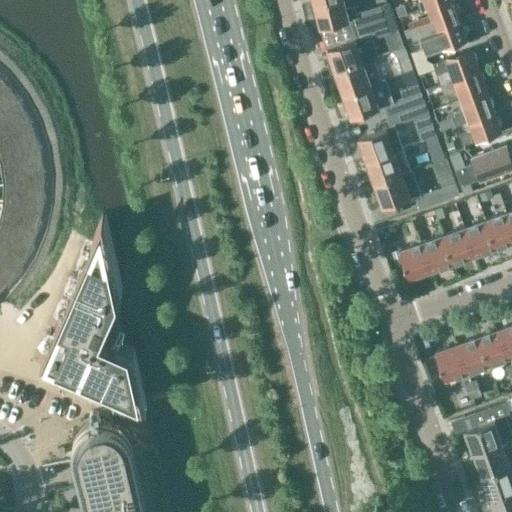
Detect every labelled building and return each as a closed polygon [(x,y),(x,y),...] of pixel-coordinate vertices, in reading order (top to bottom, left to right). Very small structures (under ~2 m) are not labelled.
[(346,7),(343,0),(317,0),(314,1),(320,25),(352,17),(355,28),(378,21),(378,20),(389,16),(386,6),(375,9),(375,8),(357,14),(354,5),(346,7)] [(461,17),(454,0),(443,0),(428,6),(431,15),(424,18),(420,20),(418,21),(415,24),(411,27),(414,34),(436,26),(461,17)] [(404,2),(396,5),(399,14),(407,11),(404,2)] [(411,51),(415,62),(427,57),(427,56),(429,52),(429,51),(468,37),(461,17),(436,26),(439,36),(425,41),(427,46),(411,51)] [(378,21),(355,28),(358,39),(382,32),(378,21)] [(336,69),(362,60),(354,36),(327,46),(336,69)] [(403,45),(393,49),(402,71),(411,68),(403,45)] [(428,59),(427,57),(415,62),(419,72),(435,67),(441,82),(479,68),(471,47),(433,61),(428,59)] [(373,56),(362,60),(336,69),(343,91),(381,78),(373,56)] [(458,89),(461,97),(487,88),(479,68),(441,82),(426,87),(429,94),(443,89),(445,94),(458,89)] [(382,104),(386,114),(424,101),(420,91),(403,97),(393,100),(385,77),(381,78),(343,91),(352,115),(382,104)] [(0,79),(0,111),(19,99),(2,78),(0,79)] [(400,88),(403,97),(420,91),(417,82),(400,88)] [(494,108),(487,88),(461,97),(465,106),(451,111),(452,114),(438,119),(441,128),(469,117),(494,108)] [(19,99),(0,111),(0,135),(31,122),(19,99)] [(359,135),(367,158),(402,146),(394,124),(428,112),(424,101),(386,114),(389,124),(359,135)] [(494,108),(469,117),(473,128),(459,133),(463,143),(502,129),(494,108)] [(0,135),(0,150),(2,157),(39,148),(31,122),(0,135)] [(425,132),(404,133),(405,147),(425,147),(425,132)] [(469,180),(511,164),(511,156),(506,141),(472,154),(475,161),(464,165),(469,180)] [(402,146),(367,158),(375,181),(410,168),(402,146)] [(2,157),(5,177),(43,175),(39,148),(2,157)] [(411,168),(410,168),(375,181),(383,204),(410,195),(411,198),(416,197),(415,195),(420,193),(411,168)] [(5,177),(4,197),(42,202),(43,175),(5,177)] [(453,181),(438,186),(442,200),(455,195),(457,190),(453,181)] [(420,208),(442,200),(438,186),(420,193),(415,195),(416,197),(420,208)] [(4,197),(0,213),(0,216),(36,228),(42,202),(4,197)] [(511,226),(506,211),(485,219),(495,246),(511,240),(511,226)] [(133,350),(97,334),(118,284),(103,213),(41,356),(144,400),(133,350)] [(0,239),(26,253),(36,228),(0,216),(0,239)] [(485,219),(464,226),(474,254),(495,246),(485,219)] [(464,226),(443,234),(453,262),(474,254),(464,226)] [(443,234),(421,242),(431,269),(453,262),(443,234)] [(0,239),(0,266),(11,275),(26,253),(0,239)] [(409,277),(431,269),(421,242),(399,250),(409,277)] [(0,302),(0,287),(11,275),(0,266),(0,303),(0,304),(1,303),(0,302)] [(511,322),(500,327),(510,355),(511,353),(511,322)] [(488,362),(510,355),(500,327),(478,335),(488,362)] [(467,370),(488,362),(478,335),(457,342),(467,370)] [(445,378),(467,370),(457,342),(435,350),(445,378)] [(468,389),(479,385),(476,377),(465,381),(468,389)] [(482,393),(479,385),(468,389),(470,397),(482,393)] [(464,427),(473,451),(511,437),(511,439),(511,429),(511,430),(507,416),(511,414),(506,400),(474,411),(474,412),(478,423),(464,427)] [(73,443),(72,450),(73,456),(73,457),(85,511),(155,511),(140,441),(133,443),(123,426),(103,419),(90,422),(87,424),(84,426),(80,429),(78,433),(75,438),(73,443)] [(473,451),(481,473),(510,463),(505,449),(511,446),(511,439),(511,437),(473,451)] [(511,468),(510,463),(481,473),(489,496),(511,487),(511,468)] [(511,511),(511,487),(489,496),(494,511),(511,511)]
